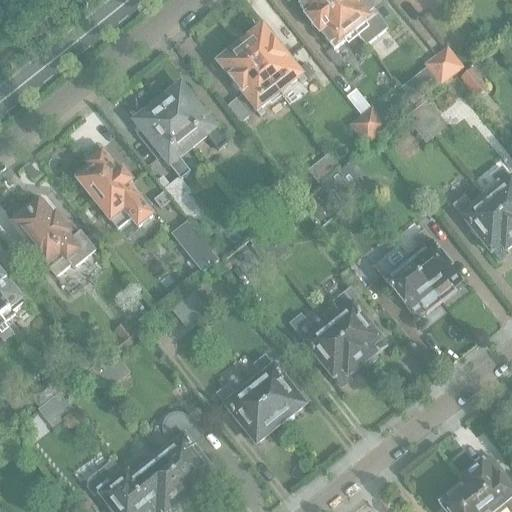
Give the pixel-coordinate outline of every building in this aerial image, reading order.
[(306,0),(309,3),(301,10),(336,54),(358,36),(329,0),(306,0)] [(329,0),(358,36),(369,50),(391,32),(365,0),(329,0)] [(265,31),(243,49),(281,97),(300,82),(303,86),(308,82),(304,77),(302,78),(265,31)] [(243,49),(221,67),(258,113),(256,114),(261,120),(265,116),(262,112),(281,97),(243,49)] [(448,51),(438,59),(454,78),(464,70),(449,50),(448,51)] [(438,59),(427,67),(442,87),(454,78),(438,59)] [(472,71),(461,80),(478,100),(490,90),(482,81),(492,74),(481,61),(470,69),(472,71)] [(181,92),(160,108),(191,148),(193,147),(205,137),(218,154),(228,146),(208,121),(206,123),(181,92)] [(252,120),(238,103),(230,110),(244,127),(252,120)] [(432,106),(410,123),(418,135),(441,117),(432,106)] [(160,108),(138,125),(163,157),(162,159),(179,181),(165,192),(177,208),(189,222),(200,213),(189,199),(193,196),(182,182),(191,175),(178,159),(191,148),(160,108)] [(373,111),(363,119),(378,139),(389,131),(373,111)] [(441,117),(418,135),(427,147),(440,136),(445,142),(456,133),(450,125),(448,127),(441,117)] [(362,119),(352,128),(368,147),(378,139),(363,119),(362,119)] [(107,154),(76,178),(119,233),(133,222),(139,229),(153,218),(147,211),(150,208),(143,199),(139,201),(130,189),(133,186),(107,154)] [(329,157),(309,173),(319,186),(339,170),(329,157)] [(351,166),(330,183),(332,186),(330,187),(338,197),(361,179),(351,166)] [(499,186),(486,196),(511,229),(511,180),(503,170),(493,178),(499,186)] [(361,179),(338,197),(348,209),(370,191),(361,179)] [(284,194),(273,202),(282,213),(292,204),(284,194)] [(466,200),(455,208),(492,254),(491,255),(500,267),(511,258),(508,252),(511,248),(511,229),(486,196),(472,207),(466,200)] [(15,226),(14,227),(31,249),(48,270),(49,269),(51,273),(65,262),(68,266),(69,265),(74,272),(78,269),(96,254),(82,237),(73,245),(42,205),(31,213),(28,215),(26,214),(20,214),(16,217),(15,222),(15,226)] [(189,228),(175,239),(203,275),(218,264),(189,228)] [(270,229),(252,244),(254,248),(252,250),(259,259),(282,241),(274,231),(273,233),(270,229)] [(422,250),(408,261),(442,304),(456,294),(452,289),(462,282),(425,234),(415,242),(422,250)] [(282,241),(259,259),(269,272),(292,254),(282,241)] [(399,250),(375,268),(414,319),(425,311),(428,316),(442,304),(408,261),(399,250)] [(0,317),(5,323),(27,306),(0,272),(0,317)] [(341,312),(328,323),(363,367),(365,365),(368,368),(368,369),(377,361),(375,358),(377,356),(378,357),(383,354),(389,349),(383,341),(382,343),(353,306),(355,305),(360,300),(352,290),(344,296),(345,296),(335,304),(341,312)] [(184,297),(171,307),(172,307),(174,311),(173,313),(180,322),(202,304),(195,294),(193,296),(190,292),(184,297)] [(202,304),(180,322),(190,335),(212,317),(202,304)] [(0,317),(0,337),(6,345),(16,337),(5,323),(0,317)] [(302,317),(291,326),(304,342),(304,341),(307,344),(334,379),(333,381),(342,393),(354,383),(350,377),(363,367),(328,323),(315,333),(308,325),(302,317)] [(118,337),(103,350),(111,361),(151,329),(142,318),(130,328),(124,332),(121,328),(115,333),(118,337)] [(77,353),(64,363),(79,382),(92,371),(77,353)] [(248,383),(247,384),(281,426),(282,425),(287,427),(294,421),(294,416),(304,407),(265,357),(255,365),(261,373),(248,383)] [(99,365),(92,371),(103,386),(108,393),(131,376),(122,363),(120,364),(117,361),(106,370),(106,371),(105,372),(99,365)] [(92,371),(79,382),(90,396),(103,386),(92,371)] [(49,382),(32,396),(42,409),(59,396),(49,382)] [(229,386),(218,395),(257,445),(281,426),(247,384),(235,394),(229,386)] [(42,409),(39,412),(53,431),(75,413),(60,395),(59,396),(42,409)] [(0,410),(0,433),(4,438),(15,429),(0,410)] [(172,442),(158,453),(194,498),(196,496),(201,497),(208,491),(208,486),(218,478),(192,445),(202,438),(192,425),(190,423),(189,422),(187,420),(185,420),(182,419),(180,419),(178,419),(176,420),(174,421),(172,422),(170,424),(169,426),(168,428),(168,430),(167,432),(167,434),(168,437),(169,439),(170,440),(172,442)] [(157,454),(126,478),(152,511),(168,511),(176,506),(179,507),(191,497),(192,497),(193,498),(194,498),(158,453),(157,454)] [(491,459),(464,481),(488,511),(511,511),(511,492),(496,473),(500,470),(491,459)] [(89,483),(88,491),(94,499),(100,495),(112,511),(152,511),(126,478),(114,463),(89,483)] [(466,487),(442,506),(446,511),(488,511),(464,481),(462,482),(466,487)]
